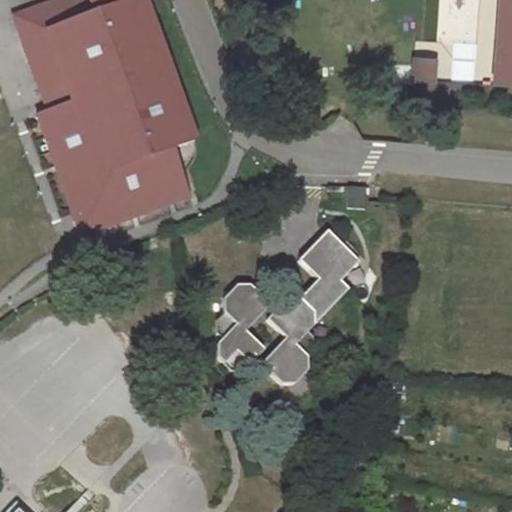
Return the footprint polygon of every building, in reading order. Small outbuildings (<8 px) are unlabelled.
[(94,224),(102,228),(186,197),(169,150),(193,140),(142,0),(59,0),(36,9),(33,17),(22,21),(26,32),(22,40),(47,112),(35,116),(70,213),(78,217),(83,228),(94,224)] [(511,0),(503,0),(498,84),(511,84),(511,0)] [(36,9),(13,17),(22,40),(26,32),(22,21),(33,17),(36,9)] [(412,78),(432,80),(433,59),(413,58),(412,78)] [(346,188),(345,209),(364,210),(364,196),(366,196),(367,189),(346,188)] [(83,228),(78,217),(70,213),(79,236),(102,228),(94,224),(83,228)] [(283,339),(258,365),(279,386),(293,385),(306,371),(306,358),(313,351),(312,338),(307,332),(348,289),(339,282),(358,262),(326,231),(296,261),(316,280),(297,299),(284,300),(264,320),(283,339)] [(263,351),(243,333),(268,306),(248,286),(234,286),(221,300),(221,313),(214,321),(215,333),(221,339),(215,345),(215,358),(229,371),(242,371),(263,351)] [(86,310),(129,383),(164,364),(121,290),(86,310)]
